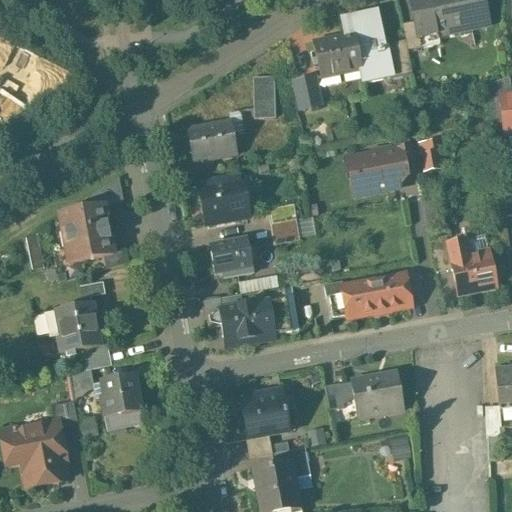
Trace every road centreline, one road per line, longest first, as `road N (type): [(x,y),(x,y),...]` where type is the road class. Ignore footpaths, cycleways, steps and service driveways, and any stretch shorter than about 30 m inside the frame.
road 1 (residential): [(195,373),(511,320)]
road 2 (residential): [(195,373),(139,107)]
road 3 (residential): [(139,107),(322,0)]
